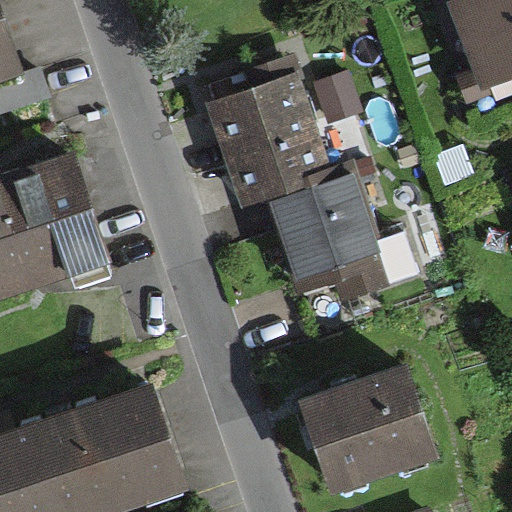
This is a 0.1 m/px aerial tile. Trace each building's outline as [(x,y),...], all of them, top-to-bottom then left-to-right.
[(480,96),(511,84),(511,0),(468,0),(448,7),(480,96)] [(0,92),(24,85),(0,10),(0,92)] [(268,177),(286,170),(361,139),(323,45),(230,83),(268,177)] [(375,134),(361,139),(286,170),(322,259),(411,223),(375,134)] [(0,312),(111,278),(73,161),(0,184),(0,312)] [(354,490),(461,450),(425,357),(318,398),(354,490)] [(0,511),(156,511),(187,501),(149,393),(0,444),(0,511)]
